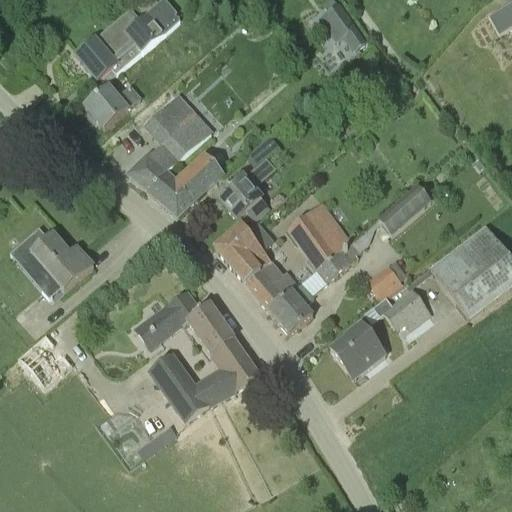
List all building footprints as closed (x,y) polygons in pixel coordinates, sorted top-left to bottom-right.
[(333,47),(342,41),(351,56),(365,47),(338,8),(317,22),(333,47)] [(499,38),(511,30),(511,25),(504,11),(489,20),(499,38)] [(76,60),(98,86),(117,70),(95,44),(76,60)] [(103,135),(126,115),(127,116),(141,104),(130,91),(116,103),(108,93),(84,113),(103,135)] [(149,199),(167,183),(212,142),(179,105),(147,133),(163,150),(129,183),(149,199)] [(268,214),(251,194),(287,163),(267,140),(245,161),(254,172),(217,203),(237,225),(246,218),(254,227),(268,214)] [(178,224),(180,222),(222,181),(204,164),(175,190),(167,183),(149,199),(178,224)] [(417,191),(378,225),(391,241),(431,207),(417,191)] [(286,236),(315,276),(353,248),(323,207),(286,236)] [(215,254),(268,317),(298,290),(286,277),(283,280),(272,267),(269,269),(260,259),(273,248),(258,228),(244,240),(239,234),(215,254)] [(353,248),(315,276),(315,277),(298,290),(268,317),(289,340),(312,320),(305,311),(314,304),(312,301),(326,290),(325,289),(358,264),(355,260),(370,249),(373,238),(369,234),(353,248)] [(467,328),(511,292),(511,268),(488,236),(431,280),(467,328)] [(64,297),(74,288),(93,272),(84,262),(77,268),(53,240),(31,258),(64,297)] [(388,270),(400,285),(406,280),(394,265),(388,270)] [(430,320),(412,295),(391,311),(386,303),(372,313),(380,322),(383,320),(397,337),(405,330),(410,336),(430,320)] [(189,327),(221,374),(193,390),(171,362),(147,380),(187,435),(212,417),(210,414),(236,400),(235,398),(259,382),(208,309),(199,316),(186,298),(146,326),(161,346),(189,327)] [(363,329),(346,343),(330,355),(346,376),(355,370),(362,379),(387,360),(363,329)] [(142,465),(175,441),(168,431),(135,456),(139,461),(142,465)]
